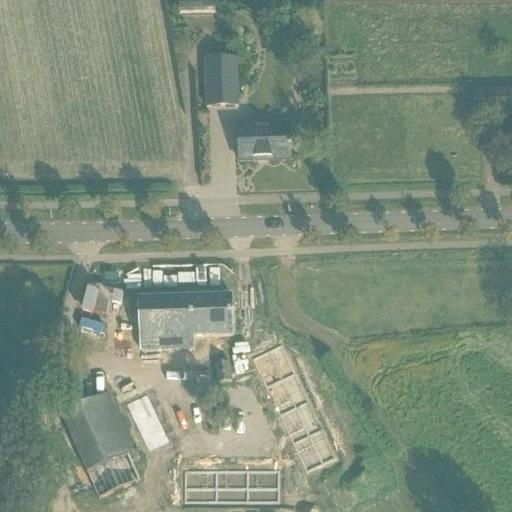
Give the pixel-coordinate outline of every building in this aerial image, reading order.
[(179,17),(214,17),(214,3),(179,4),(179,17)] [(236,59),(203,61),(206,109),(238,108),(236,59)] [(511,90),(473,92),(474,117),(511,115),(511,90)] [(238,130),(238,143),(239,163),(257,163),(257,160),(289,159),(289,161),(290,161),(290,149),(292,149),(291,144),(290,144),(289,129),(238,130)] [(139,300),(140,320),(141,353),(194,351),(194,339),(232,338),(232,317),(231,297),(139,300)] [(276,351),(247,364),(260,393),(290,380),(276,351)] [(290,380),(260,393),(273,422),(302,409),(290,380)] [(87,475),(98,501),(139,484),(127,457),(134,453),(108,395),(61,416),(87,475)] [(138,400),(118,408),(139,455),(159,447),(138,400)] [(0,445),(9,447),(13,416),(6,416),(8,405),(0,403),(0,445)] [(215,428),(211,406),(197,408),(200,431),(215,428)] [(302,409),(273,422),(286,450),(315,437),(302,409)] [(315,437),(286,450),(299,479),(328,466),(315,437)] [(185,469),(183,501),(215,503),(217,471),(185,469)] [(217,471),(215,503),(246,505),(248,473),(217,471)] [(248,473),(246,505),(278,507),(280,475),(248,473)] [(400,485),(367,507),(370,511),(386,511),(409,498),(400,485)]
